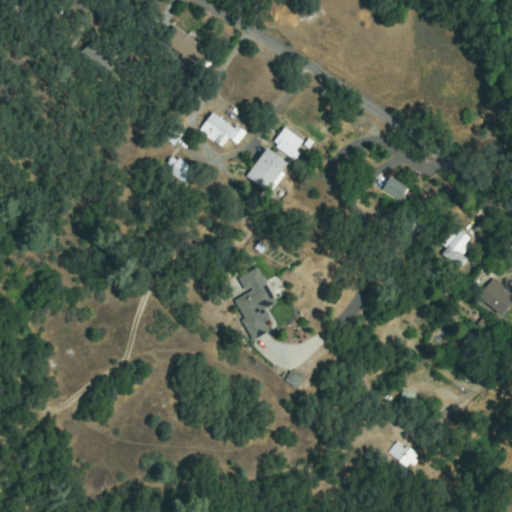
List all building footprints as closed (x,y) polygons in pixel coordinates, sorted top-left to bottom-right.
[(42,0),(59,0),(67,8),(58,16),(42,0)] [(205,53),(196,65),(165,42),(174,30),(205,53)] [(103,78),(82,59),(93,47),(113,65),(103,78)] [(212,116),(232,131),(222,146),(216,142),(219,138),(204,127),(212,116)] [(284,131),(302,143),(292,157),(274,145),(284,131)] [(247,177),(265,152),(286,167),(268,192),(247,177)] [(199,171),(201,178),(176,184),(171,163),(185,159),(189,174),(199,171)] [(405,186),(385,178),(379,191),(399,200),(405,186)] [(424,217),(416,236),(403,230),(412,212),(424,217)] [(468,239),(463,245),(466,247),(459,256),(465,261),(461,267),(444,254),(447,249),(441,245),(449,234),(455,239),(460,233),(468,239)] [(266,332),(254,339),(234,303),(251,293),(241,275),(253,268),(273,303),(262,309),(267,319),(261,323),(266,332)] [(511,301),(501,314),(479,297),(493,281),(511,297),(511,301)] [(474,371),(455,358),(468,337),(488,350),(474,371)] [(284,378),(291,372),(300,382),(294,388),(284,378)] [(396,409),(404,392),(413,396),(405,413),(396,409)] [(388,453),(396,442),(416,457),(408,468),(388,453)]
